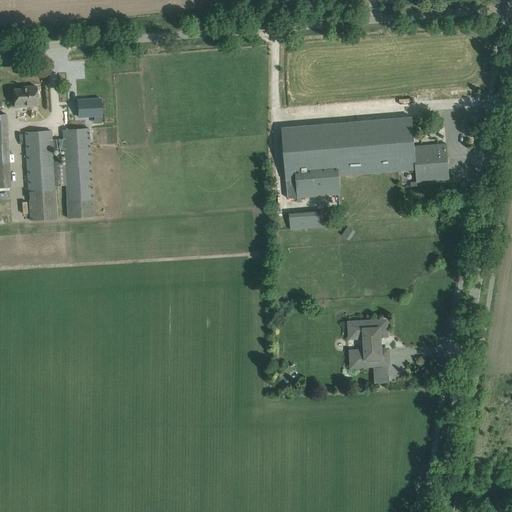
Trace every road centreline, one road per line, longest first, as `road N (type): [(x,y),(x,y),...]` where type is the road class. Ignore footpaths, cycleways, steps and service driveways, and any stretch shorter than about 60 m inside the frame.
road 1 (unclassified): [(0,50),(511,11)]
road 2 (tertiary): [(439,511),(511,57)]
